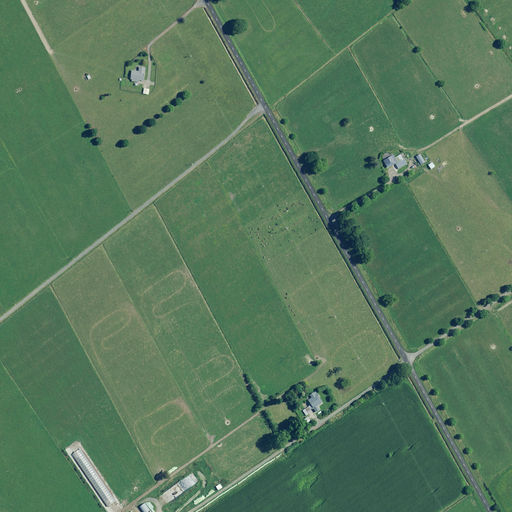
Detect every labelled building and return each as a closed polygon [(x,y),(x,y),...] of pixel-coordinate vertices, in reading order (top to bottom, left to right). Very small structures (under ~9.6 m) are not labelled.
[(145,67),(139,67),(138,71),(131,71),(130,79),(132,79),(131,81),(139,82),(139,80),(144,81),(145,67)] [(398,169),(407,164),(409,163),(403,153),(400,154),(394,157),(393,155),(383,161),(387,168),(395,163),(398,169)] [(425,162),(420,154),(416,157),(421,165),(425,162)] [(313,407),(316,412),(320,410),(318,406),(323,403),(320,398),(315,391),(310,395),(312,398),(308,400),(311,404),(308,405),(309,406),(302,411),(306,416),(312,411),(311,409),(313,407)] [(310,425),(309,423),(311,422),(307,417),(302,421),(306,425),(307,427),(310,425)] [(199,481),(192,473),(175,486),(174,485),(167,491),(174,499),(179,495),(178,494),(183,490),(185,492),(192,485),(193,486),(199,481)] [(146,511),(150,510),(145,503),(139,507),(142,511),(146,511)]
